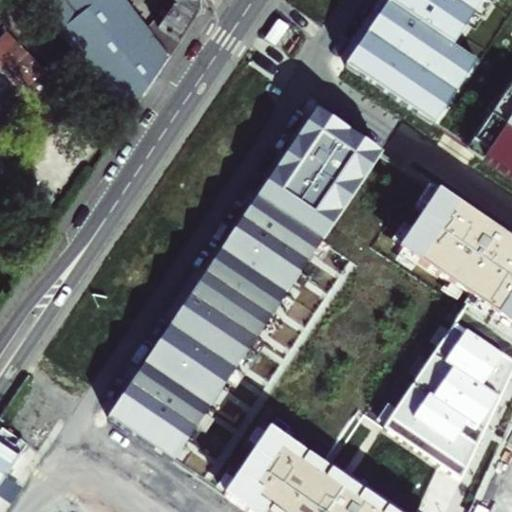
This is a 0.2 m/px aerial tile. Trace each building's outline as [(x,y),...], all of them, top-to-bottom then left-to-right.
[(151,84),(169,57),(151,34),(125,0),(30,0),(126,122),(148,89),(151,84)] [(151,34),(169,57),(184,36),(200,11),(200,0),(199,0),(166,0),(166,1),(171,7),(167,13),(161,9),(157,13),(164,18),(157,28),(151,34)] [(487,0),(389,0),(344,67),(435,128),(478,62),(456,47),(487,0)] [(511,83),(511,84),(468,147),(511,176),(511,83)] [(380,152),(316,109),(108,417),(175,462),(380,152)] [(458,484),(511,369),(511,242),(436,193),(395,252),(467,302),(382,432),(458,484)] [(243,511),(392,511),(267,428),(222,497),(243,511)]
